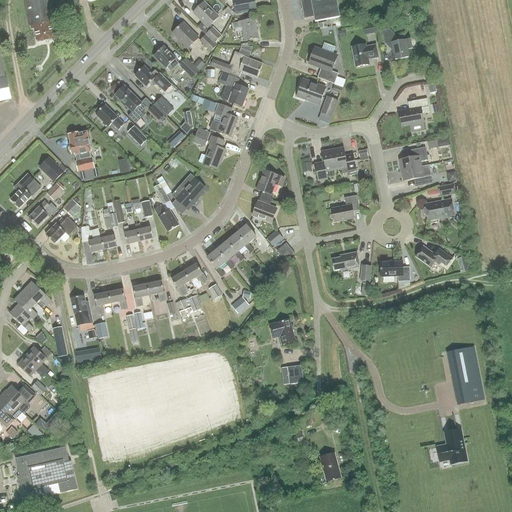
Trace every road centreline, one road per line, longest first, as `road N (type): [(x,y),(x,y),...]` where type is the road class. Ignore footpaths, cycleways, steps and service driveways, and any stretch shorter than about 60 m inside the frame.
road 1 (residential): [(263,117),(220,217),(173,254),(73,274),(35,253)]
road 2 (tertiary): [(0,149),(146,0)]
road 3 (residential): [(316,409),(318,311),(306,244)]
road 4 (track): [(318,311),(359,313),(456,279)]
road 5 (residential): [(263,117),(286,49),(282,0)]
